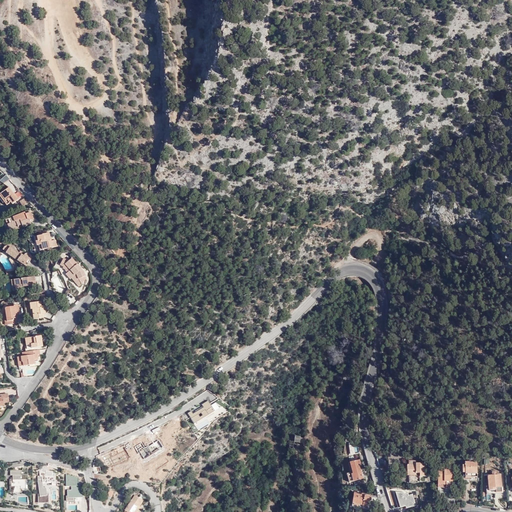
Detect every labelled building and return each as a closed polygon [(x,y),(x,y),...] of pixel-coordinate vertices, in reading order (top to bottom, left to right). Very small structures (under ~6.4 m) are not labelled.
[(5,175),(0,180),(0,181),(3,184),(8,179),(5,175)] [(9,188),(0,195),(7,205),(11,202),(13,204),(18,200),(9,188)] [(24,211),(9,217),(10,221),(6,223),(4,224),(8,232),(18,228),(17,227),(16,225),(21,224),(21,226),(22,227),(31,223),(29,219),(32,218),(30,211),(25,213),(24,211)] [(47,232),(42,233),(43,234),(33,236),(34,241),(36,240),(38,250),(56,246),(55,240),(49,241),(47,232)] [(27,263),(30,260),(22,255),(7,245),(5,245),(5,244),(1,245),(0,246),(0,248),(3,250),(2,251),(21,264),(23,260),(25,262),(27,263)] [(81,270),(78,266),(76,268),(73,266),(76,263),(71,258),(68,259),(66,258),(66,260),(62,258),(59,264),(62,266),(61,268),(63,269),(63,270),(66,272),(64,273),(69,279),(70,278),(73,281),(77,278),(81,283),(83,278),(82,276),(84,275),(81,270)] [(35,277),(11,281),(12,291),(30,288),(29,282),(35,281),(35,277)] [(34,314),(32,314),(33,319),(43,317),(42,313),(45,312),(44,305),(40,306),(39,301),(28,303),(29,309),(31,309),(33,309),(34,314)] [(4,313),(6,325),(12,324),(11,317),(14,317),(13,314),(17,314),(15,305),(11,306),(11,307),(3,308),(4,313)] [(33,343),(33,348),(42,346),(39,335),(24,338),(25,345),(30,344),(33,343)] [(40,354),(39,349),(22,352),(22,357),(21,357),(22,362),(23,362),(23,366),(35,364),(34,360),(38,359),(37,354),(40,354)] [(208,400),(187,412),(195,424),(215,412),(208,400)] [(383,450),(375,452),(377,460),(386,457),(383,450)] [(420,476),(426,476),(426,462),(417,462),(417,464),(413,464),(413,459),(407,459),(407,474),(420,474),(420,476)] [(361,464),(359,460),(350,463),(352,472),(346,474),(349,483),(363,479),(359,465),(361,464)] [(477,479),(477,477),(477,461),(465,462),(465,465),(462,465),(463,478),(464,479),(464,480),(477,479)] [(28,479),(28,467),(23,467),(23,470),(22,472),(18,472),(18,470),(11,470),(11,475),(13,475),(13,479),(10,479),(10,492),(14,492),(14,491),(21,491),(21,488),(26,488),(26,479),(28,479)] [(453,477),(453,467),(437,468),(438,487),(447,487),(447,486),(451,486),(451,477),(453,477)] [(39,471),(39,475),(39,476),(41,476),(41,479),(37,479),(37,483),(38,483),(39,493),(38,493),(38,502),(48,501),(48,493),(46,493),(46,486),(43,487),(43,481),(51,481),(51,484),(56,484),(55,475),(52,475),(52,470),(45,470),(45,472),(39,471)] [(78,485),(78,477),(65,473),(65,486),(71,486),(71,489),(67,489),(67,495),(65,495),(66,500),(73,500),(73,496),(82,495),(81,488),(80,485),(78,485)] [(488,475),(489,490),(496,490),(496,493),(501,492),(502,492),(501,474),(488,475)] [(489,490),(488,486),(486,486),(486,494),(501,493),(501,492),(496,493),(496,490),(489,490)] [(387,491),(392,509),(402,506),(402,507),(406,506),(407,508),(417,505),(413,494),(409,495),(408,493),(396,493),(394,488),(387,491)] [(370,501),(371,497),(353,494),(351,507),(367,510),(368,501),(370,501)] [(125,511),(126,511),(137,511),(139,511),(142,508),(140,506),(138,505),(139,504),(140,505),(143,500),(139,497),(135,495),(125,511)]
